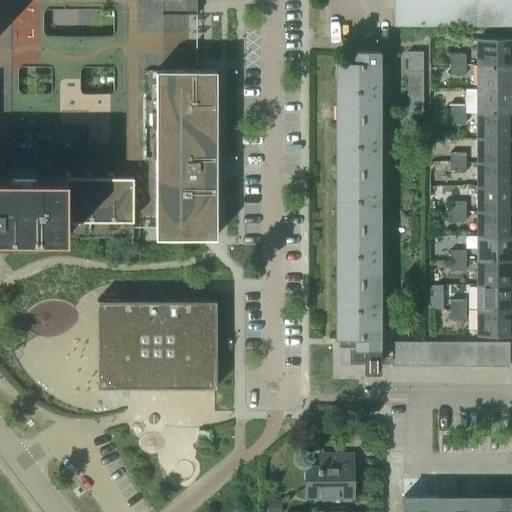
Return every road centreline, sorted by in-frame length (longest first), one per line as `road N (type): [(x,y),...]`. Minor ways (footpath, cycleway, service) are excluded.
road 1 (residential): [(271,371),(271,0)]
road 2 (residential): [(511,464),(421,466),(420,415),(420,400),(511,399)]
